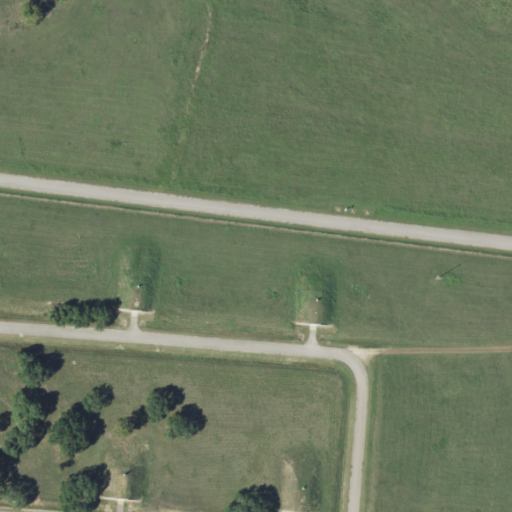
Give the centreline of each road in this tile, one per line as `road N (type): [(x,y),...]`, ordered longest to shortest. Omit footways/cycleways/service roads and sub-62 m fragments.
road 1 (residential): [(0,178),(511,242)]
road 2 (residential): [(0,329),(232,343),(353,361)]
road 3 (residential): [(353,361),(363,370),(353,511)]
